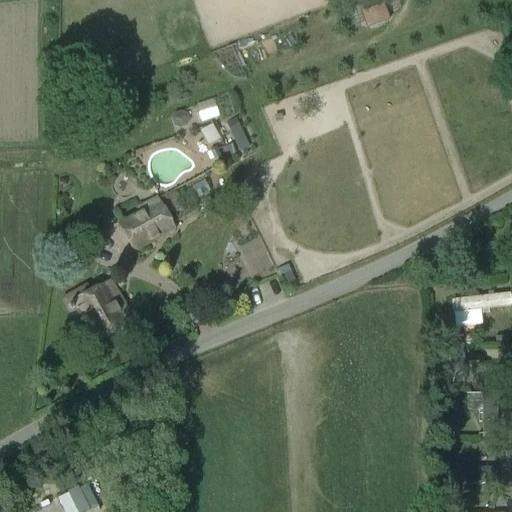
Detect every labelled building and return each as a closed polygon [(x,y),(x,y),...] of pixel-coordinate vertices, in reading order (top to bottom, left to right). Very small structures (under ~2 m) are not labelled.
[(380,1),(358,8),(366,26),(388,18),(380,1)] [(228,94),(216,96),(218,110),(230,109),(228,94)] [(214,98),(196,102),(200,120),(218,116),(214,98)] [(173,115),(171,119),(174,127),(178,129),(186,127),(188,122),(185,114),(181,112),(173,115)] [(174,192),(164,198),(168,205),(169,204),(178,199),(174,192)] [(135,251),(155,239),(172,229),(155,201),(141,209),(143,214),(121,227),(135,251)] [(290,271),(283,274),(288,286),(295,283),(290,271)] [(116,308),(121,305),(109,284),(91,294),(86,286),(61,299),(80,333),(87,330),(95,343),(126,326),(116,308)] [(479,311),(511,307),(509,294),(477,298),(477,293),(468,294),(469,299),(452,301),(455,328),(481,325),(479,311)] [(461,384),(461,348),(447,348),(448,384),(461,384)] [(471,379),(463,379),(463,387),(471,387),(471,379)] [(467,394),(467,411),(478,411),(478,423),(482,423),(482,435),(496,435),(496,394),(494,394),(492,393),(485,393),(484,394),(482,394),(467,394)] [(451,469),(451,485),(495,484),(495,468),(451,469)] [(79,511),(88,508),(79,486),(57,495),(63,511),(79,511)]
